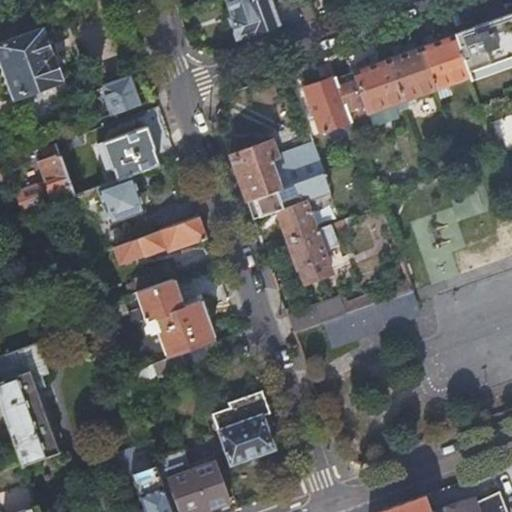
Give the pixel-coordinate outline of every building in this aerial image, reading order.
[(227,0),(232,16),(230,17),(236,36),(254,29),(254,30),(276,23),(270,5),(273,4),(273,0),(227,0)] [(511,11),(453,32),(453,33),(466,69),(511,52),(511,11)] [(50,56),(40,28),(0,42),(0,56),(14,95),(61,79),(52,55),(50,56)] [(419,45),(434,87),(468,74),(466,69),(453,33),(450,34),(446,31),(436,34),(434,40),(419,45)] [(386,57),(401,99),(434,87),(419,45),(418,46),(413,43),(403,46),(401,52),(386,57)] [(336,79),(351,121),(369,114),(367,111),(401,99),(386,57),(370,63),(366,59),(356,63),(354,68),(352,69),(353,72),(336,79)] [(103,85),(112,113),(152,99),(142,71),(103,85)] [(327,129),(351,121),(336,79),(334,75),(303,87),(319,132),(327,129)] [(0,153),(10,150),(0,122),(0,121),(0,153)] [(351,121),(327,129),(331,140),(355,131),(351,121)] [(131,173),(160,163),(147,126),(104,141),(98,143),(108,171),(113,168),(117,178),(131,173)] [(322,171),(324,170),(313,140),(277,153),(271,138),(229,153),(245,198),(322,171)] [(59,199),(74,194),(55,142),(40,147),(44,159),(39,160),(53,201),(59,199)] [(496,154),(510,193),(511,192),(511,172),(502,144),(494,147),(496,154)] [(277,212),(287,238),(315,228),(309,210),(305,200),(329,192),(322,171),(245,198),(250,211),(252,217),(270,211),(276,208),(277,212)] [(117,178),(96,186),(98,192),(109,221),(144,208),(131,173),(117,178)] [(18,189),(26,211),(45,204),(37,182),(18,189)] [(96,186),(81,191),(84,198),(98,192),(96,186)] [(84,198),(81,191),(74,194),(59,199),(61,203),(63,209),(85,201),(84,198)] [(305,200),(309,210),(333,201),(329,192),(305,200)] [(207,236),(199,213),(160,227),(160,229),(112,246),(116,257),(141,248),(144,255),(166,247),(168,250),(207,236)] [(460,274),(454,251),(465,248),(456,213),(415,224),(430,282),(460,274)] [(357,225),(353,215),(315,228),(287,238),(297,267),(298,266),(303,280),(331,271),(323,250),(338,244),(334,233),(357,225)] [(171,278),(137,291),(151,329),(157,327),(167,355),(213,338),(199,298),(181,305),(171,278)] [(419,315),(410,289),(346,312),(355,337),(419,315)] [(127,295),(98,305),(103,321),(127,312),(123,301),(128,299),(127,295)] [(339,297),(287,315),(293,331),(345,312),(339,297)] [(0,379),(0,403),(1,405),(18,454),(22,464),(58,450),(35,389),(45,386),(40,375),(48,372),(37,342),(0,355),(0,372),(2,378),(0,379)] [(211,360),(205,344),(182,352),(188,369),(211,360)] [(188,369),(182,352),(163,359),(167,370),(169,376),(188,369)] [(163,359),(153,363),(156,374),(167,370),(163,359)] [(153,363),(122,374),(127,388),(157,376),(156,374),(153,363)] [(270,411),(262,388),(228,401),(229,405),(211,412),(230,463),(273,446),(262,414),(270,411)] [(140,494),(146,511),(172,511),(153,460),(147,442),(105,456),(112,478),(133,471),(141,494),(140,494)] [(184,449),(153,460),(172,511),(195,511),(205,509),(191,469),(189,464),(184,449)] [(210,462),(191,469),(205,509),(229,500),(213,455),(208,457),(210,462)] [(208,457),(189,464),(191,469),(210,462),(208,457)] [(430,511),(505,511),(498,491),(473,500),(472,497),(430,511)] [(430,511),(424,493),(376,510),(375,511),(430,511)]
